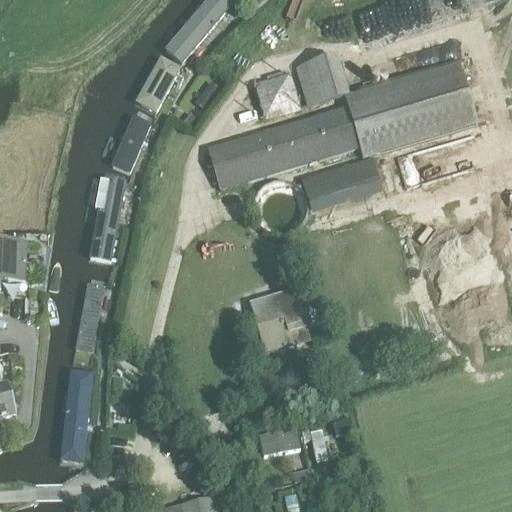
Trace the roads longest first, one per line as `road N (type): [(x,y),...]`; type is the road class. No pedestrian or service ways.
road 1 (track): [(511,5),(480,27),(259,75),(202,152)]
road 2 (unclassified): [(0,496),(95,490),(120,511)]
